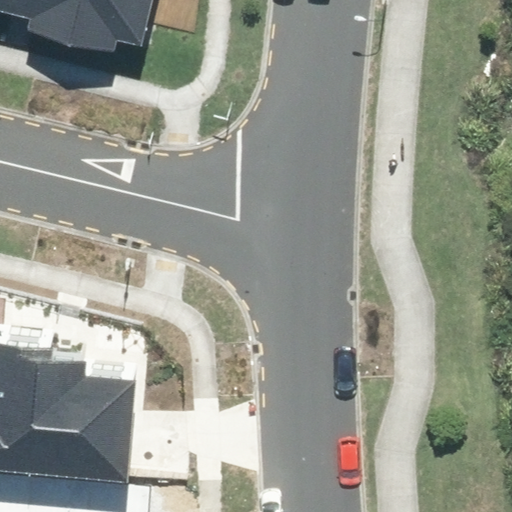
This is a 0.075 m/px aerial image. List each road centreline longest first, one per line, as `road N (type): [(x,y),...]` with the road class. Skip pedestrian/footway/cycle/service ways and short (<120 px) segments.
road 1 (residential): [(0,163),(295,235)]
road 2 (residential): [(295,235),(329,511)]
road 3 (residential): [(327,0),(295,235)]
